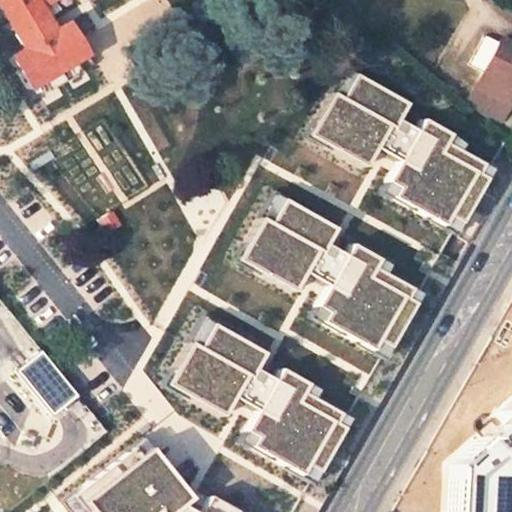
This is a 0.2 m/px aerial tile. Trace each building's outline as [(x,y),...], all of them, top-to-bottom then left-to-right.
[(37,8),(49,0),(0,0),(0,13),(20,47),(11,53),(30,86),(81,56),(60,22),(50,29),(37,8)] [(511,96),(511,44),(498,37),(464,103),(499,122),(511,96)] [(347,67),(308,136),(369,171),(381,151),(399,162),(381,195),(459,239),(499,169),(464,149),(467,144),(426,120),(420,130),(403,120),(412,104),(347,67)] [(261,219),(238,261),(300,295),(310,276),(328,285),(311,317),(390,360),(425,294),(388,274),(394,265),(357,245),(352,255),(334,246),(343,229),(286,199),(272,225),(261,219)] [(0,253),(11,246),(0,230),(0,253)] [(270,353),(206,317),(166,387),(229,422),(241,400),(260,411),(241,444),(318,486),(356,419),(317,397),(321,390),(281,368),(276,377),(261,369),(270,353)] [(73,396),(38,352),(26,361),(14,371),(49,415),(61,405),(73,396)] [(511,511),(511,413),(457,465),(454,511),(511,511)] [(201,499),(148,432),(60,501),(69,511),(236,511),(213,499),(205,511),(202,511),(192,506),(201,499)]
